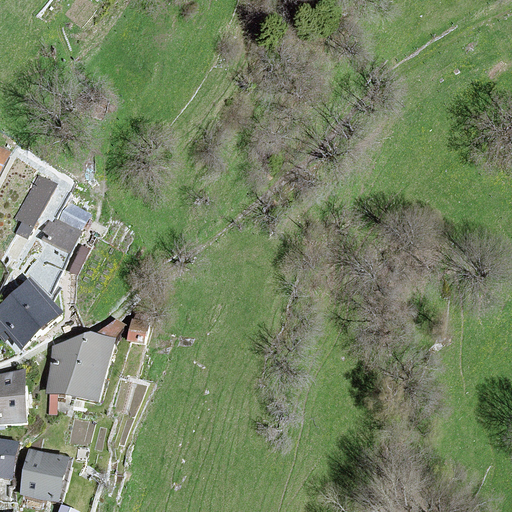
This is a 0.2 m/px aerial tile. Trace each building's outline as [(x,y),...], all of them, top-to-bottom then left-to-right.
[(0,172),(10,153),(0,148),(0,172)] [(27,238),(56,185),(39,176),(18,216),(24,220),(17,233),(27,238)] [(84,213),(69,204),(61,222),(54,219),(44,240),(52,243),(32,272),(50,292),(71,252),(82,233),(91,217),(84,213)] [(63,314),(31,279),(0,310),(0,334),(6,340),(11,336),(23,349),(63,314)] [(154,325),(132,321),(128,340),(150,344),(154,325)] [(99,401),(115,341),(90,335),(55,347),(50,392),(99,401)] [(25,372),(0,375),(0,424),(28,422),(25,372)] [(18,443),(0,440),(0,477),(12,479),(18,443)] [(69,459),(31,451),(22,494),(60,502),(69,459)]
